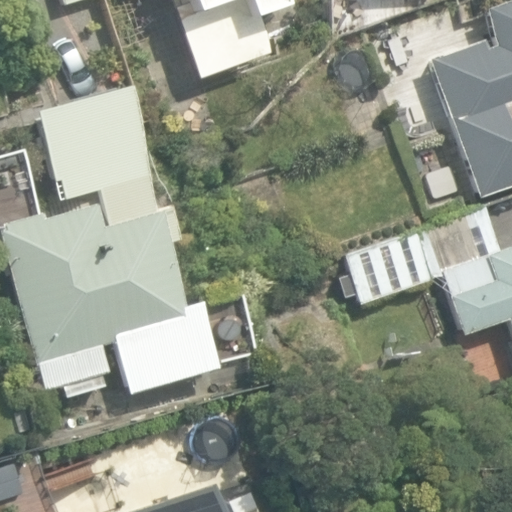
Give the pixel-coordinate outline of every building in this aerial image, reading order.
[(157,0),(188,81),(257,56),(240,19),(265,9),(261,0),(148,0),(149,3),(157,0)] [(418,58),(468,196),(511,180),(511,0),(495,0),(478,6),(487,33),(418,58)] [(57,385),(61,398),(94,388),(91,376),(97,374),(89,346),(104,341),(119,395),(210,369),(191,302),(174,307),(156,244),(170,240),(160,207),(160,204),(146,208),(112,88),(25,113),(45,182),(52,180),(57,198),(90,189),(100,225),(87,229),(80,206),(31,220),(29,214),(0,222),(0,277),(33,392),(57,385)] [(497,323),(511,364),(511,242),(491,250),(477,210),(339,259),(356,307),(432,280),(453,339),(497,323)] [(0,450),(25,443),(17,416),(0,420),(0,450)] [(209,511),(205,498),(154,511),(209,511)]
